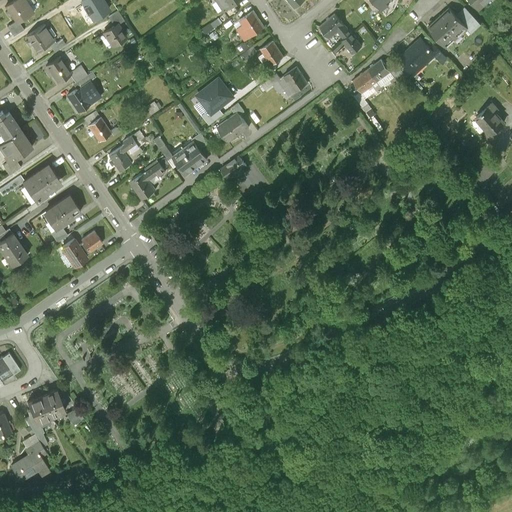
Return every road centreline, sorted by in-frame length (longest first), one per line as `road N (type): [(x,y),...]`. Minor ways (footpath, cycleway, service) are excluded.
road 1 (residential): [(0,45),(134,242)]
road 2 (residential): [(134,242),(214,360),(233,370),(291,360)]
road 3 (unclassified): [(320,389),(263,460),(157,511)]
road 4 (residential): [(291,360),(427,287)]
road 5 (residential): [(134,242),(15,330)]
road 6 (unclassified): [(427,287),(320,389)]
road 7 (track): [(511,446),(387,511)]
